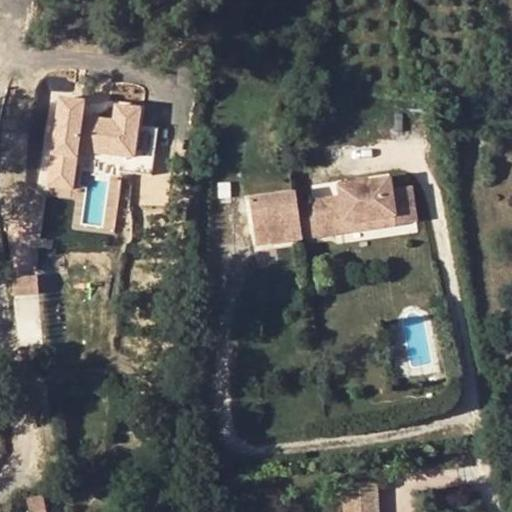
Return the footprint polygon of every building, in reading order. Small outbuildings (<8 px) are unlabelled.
[(476,94),(487,94),(487,78),(476,79),(476,94)] [(55,136),(53,156),(77,159),(78,151),(121,157),(119,171),(132,173),(140,109),(116,106),(114,121),(82,117),(84,102),(61,99),(57,126),(52,125),(51,136),(55,136)] [(158,128),(138,125),(132,173),(152,176),(158,128)] [(72,190),(77,159),(53,156),(48,186),(72,190)] [(312,200),(317,235),(344,232),(343,223),(393,217),(394,226),(416,223),(411,187),(391,190),(389,178),(337,186),(339,196),(312,200)] [(249,199),(256,244),(303,237),(298,203),(296,193),(249,199)] [(312,200),(298,203),(303,237),(317,235),(312,200)] [(393,217),(343,223),(344,232),(394,226),(393,217)] [(12,278),(13,295),(39,293),(38,276),(12,278)] [(35,386),(37,399),(49,397),(47,384),(35,386)] [(378,511),(376,481),(342,484),(343,511),(378,511)] [(46,511),(44,496),(26,499),(27,511),(46,511)]
